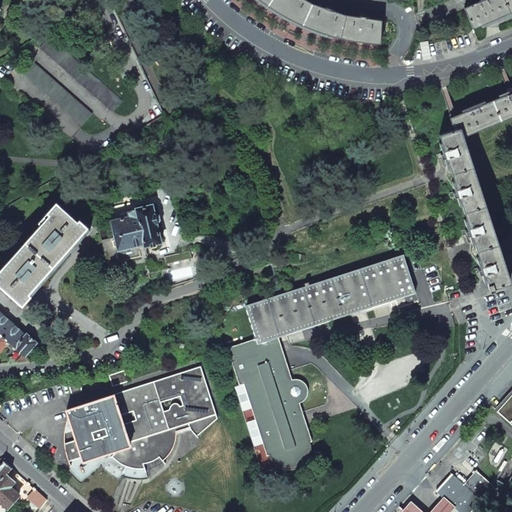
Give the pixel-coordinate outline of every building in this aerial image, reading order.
[(260,0),(268,6),(302,25),(340,38),(380,44),(381,20),(367,18),(367,16),(361,14),(359,17),(346,15),(332,10),(333,9),(327,5),(325,8),(312,3),(305,0),(260,0)] [(511,0),(478,0),(479,1),(464,8),(473,29),(510,13),(511,11),(511,0)] [(50,36),(40,47),(113,111),(122,101),(50,36)] [(29,60),(19,70),(82,126),(92,115),(29,60)] [(510,281),(463,136),(511,116),(511,89),(498,95),(499,97),(485,103),(484,101),(461,110),(462,113),(450,118),(453,130),(439,135),(441,142),(439,143),(442,153),(437,155),(438,160),(441,159),(443,166),(446,167),(447,166),(455,191),(449,193),(450,198),(456,196),(459,205),(461,204),(466,218),(464,219),(467,229),(461,231),(463,236),(465,235),(468,242),(470,243),(471,242),(473,249),(476,257),(478,263),(479,267),(473,269),(475,274),(481,272),(484,281),(486,280),(489,290),(493,289),(493,286),(510,281)] [(49,215),(0,270),(0,284),(23,305),(32,295),(29,293),(88,227),(79,220),(78,221),(56,203),(47,213),(49,215)] [(114,237),(101,240),(106,265),(147,255),(146,246),(149,245),(149,247),(151,248),(156,247),(157,245),(157,243),(161,242),(156,223),(158,222),(160,220),(159,215),(156,214),(154,215),(152,204),(136,208),(136,210),(128,212),(129,216),(111,221),(114,237)] [(301,330),(415,293),(403,256),(246,307),(256,339),(257,343),(278,337),(286,334),(289,343),(304,339),(301,330)] [(0,333),(8,341),(12,344),(25,356),(37,342),(26,334),(25,335),(0,312),(0,333)] [(289,371),(278,337),(257,343),(256,339),(227,348),(239,385),(243,384),(247,383),(254,406),(251,407),(255,420),(258,419),(266,442),(263,443),(267,456),(270,455),(272,459),(274,462),(278,465),(280,467),(285,468),(288,469),(296,468),(302,465),(306,461),(307,458),(309,453),(309,447),(309,444),(308,442),(312,441),(306,424),(303,425),(299,413),(302,412),(299,403),(303,401),(305,398),(306,397),(307,394),(308,392),(308,390),(307,387),(306,384),(302,381),(299,379),(297,379),(294,379),(292,380),(289,371)] [(12,344),(5,352),(17,362),(30,360),(25,356),(12,344)] [(200,367),(67,410),(76,440),(64,443),(65,449),(68,461),(113,447),(116,454),(112,456),(115,460),(119,464),(123,466),(128,468),(134,469),(139,469),(146,467),(151,463),(156,461),(159,457),(162,461),(166,457),(170,453),(172,449),(174,444),(175,440),(175,430),(189,427),(190,429),(197,436),(217,418),(200,367)] [(124,371),(109,376),(112,386),(127,382),(124,371)] [(80,384),(67,381),(69,387),(71,394),(81,391),(80,384)] [(247,383),(243,384),(251,407),(254,406),(247,383)] [(511,393),(496,411),(511,425),(511,393)] [(258,419),(255,420),(263,443),(266,442),(258,419)] [(12,468),(4,461),(0,464),(0,500),(7,508),(19,495),(10,486),(14,482),(6,474),(12,468)] [(481,500),(494,487),(483,477),(477,471),(476,470),(475,471),(466,481),(465,482),(463,484),(481,500)] [(470,511),(481,500),(463,484),(466,481),(459,474),(456,477),(451,473),(435,491),(436,492),(437,492),(443,497),(445,499),(448,502),(454,508),(457,510),(458,511),(470,511)] [(47,500),(37,491),(31,498),(42,506),(47,500)] [(450,511),(454,508),(454,507),(443,497),(429,511),(450,511)] [(422,511),(410,501),(400,511),(422,511)]
